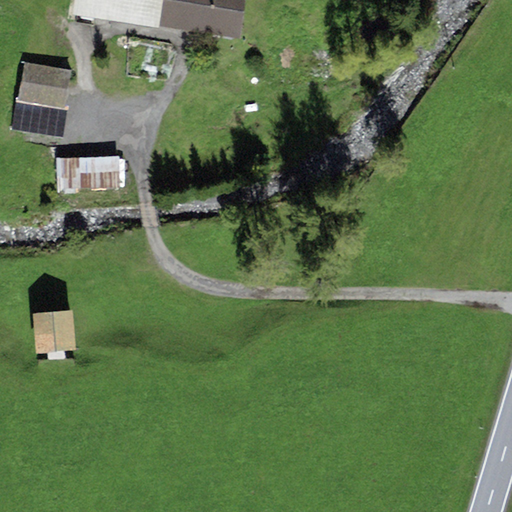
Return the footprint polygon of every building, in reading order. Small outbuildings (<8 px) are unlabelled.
[(159,28),(163,0),(75,0),(73,14),(159,28)] [(244,0),(163,0),(159,28),(238,39),(244,0)] [(72,71),(23,62),(17,101),(65,110),(72,71)] [(118,156),(55,159),(56,193),(119,190),(118,156)] [(75,350),(72,310),(32,313),(36,354),(75,350)]
